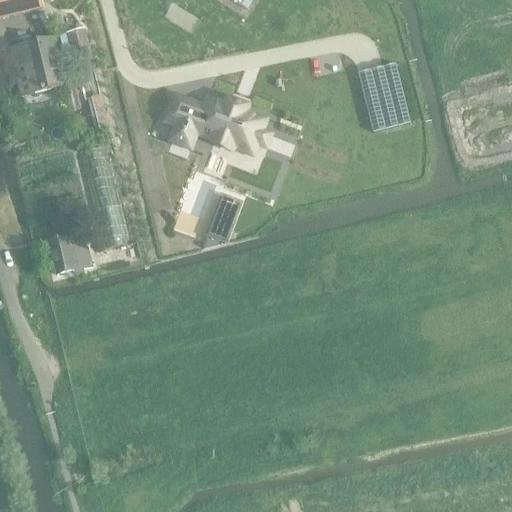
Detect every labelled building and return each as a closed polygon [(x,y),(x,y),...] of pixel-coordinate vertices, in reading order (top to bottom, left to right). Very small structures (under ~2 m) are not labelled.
[(38,0),(0,0),(0,20),(41,10),(38,0)] [(23,47),(12,50),(16,68),(28,65),(35,94),(66,86),(54,39),(23,47)] [(384,70),(359,77),(374,136),(411,127),(396,67),(384,70)] [(176,99),(166,124),(215,142),(213,147),(232,154),(238,138),(267,150),(271,137),(262,134),(266,123),(246,116),(248,110),(229,103),(227,109),(208,101),(204,110),(176,99)] [(129,246),(106,151),(79,158),(102,253),(129,246)] [(93,269),(88,251),(84,251),(80,236),(48,245),(57,278),(93,269)]
